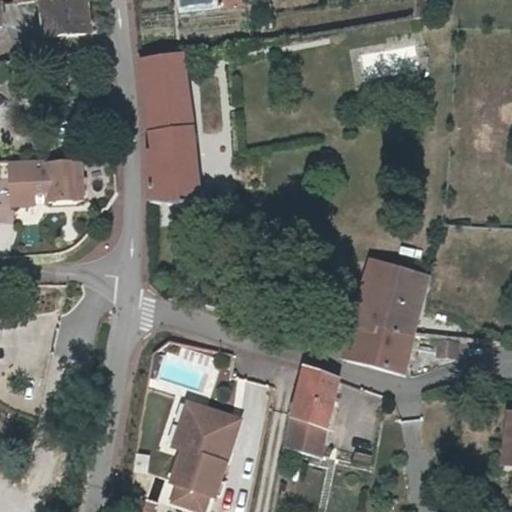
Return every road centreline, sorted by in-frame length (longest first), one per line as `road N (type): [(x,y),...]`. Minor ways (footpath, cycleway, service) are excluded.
road 1 (residential): [(511,364),(399,391),(151,311),(129,292)]
road 2 (residential): [(118,0),(133,139),(129,292)]
road 3 (residential): [(129,292),(91,511)]
road 4 (residential): [(0,273),(77,271),(117,278),(129,292)]
